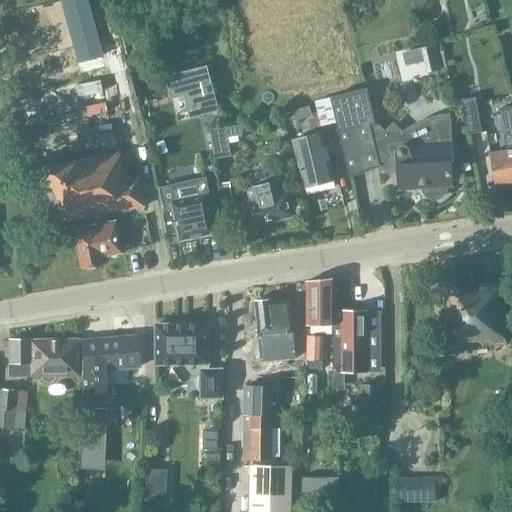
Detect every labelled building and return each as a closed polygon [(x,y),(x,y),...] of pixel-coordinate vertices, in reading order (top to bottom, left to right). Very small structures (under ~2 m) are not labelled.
[(26,0),(31,29),(60,24),(56,0),(26,0)] [(100,73),(81,11),(65,16),(83,78),(100,73)] [(464,46),(446,51),(457,97),(475,93),(464,46)] [(208,66),(179,73),(186,101),(190,118),(220,111),(208,66)] [(52,124),(110,113),(105,87),(47,97),(52,124)] [(367,89),(332,98),(352,178),(382,166),(385,168),(388,169),(391,170),(395,170),(398,170),(399,185),(415,184),(415,188),(423,188),(424,192),(426,195),(430,197),(434,199),(438,198),(441,197),(444,194),(446,190),(446,186),(453,186),(451,162),(453,161),(450,113),(449,113),(449,116),(441,116),(432,118),(424,120),(417,124),(410,129),(404,135),(394,126),(382,138),(375,140),(372,126),(376,125),(367,89)] [(315,99),(320,124),(335,121),(330,97),(315,99)] [(477,98),(463,101),(470,136),(483,134),(477,98)] [(511,106),(501,109),(507,145),(507,144),(509,150),(491,153),(497,187),(511,184),(511,106)] [(293,111),(296,121),(304,119),(302,109),(293,111)] [(230,156),(225,127),(210,130),(215,158),(230,156)] [(293,141),(305,188),(336,180),(324,133),(293,141)] [(165,150),(151,153),(168,235),(179,233),(180,241),(217,233),(206,178),(172,185),(165,150)] [(42,168),(53,224),(74,220),(76,229),(73,229),(81,268),(100,264),(99,257),(121,253),(115,221),(109,222),(107,214),(144,207),(139,178),(127,180),(125,168),(122,169),(119,153),(118,153),(42,168)] [(271,171),(251,176),(253,187),(248,188),(251,202),(241,204),(247,229),(295,217),(289,192),(283,194),(280,180),(274,182),(271,171)] [(446,297),(449,347),(508,345),(505,285),(480,285),(477,261),(438,267),(442,297),(446,297)] [(310,285),(310,326),(337,327),(340,327),(340,314),(341,280),(310,285)] [(259,301),(256,301),(258,324),(259,335),(261,362),(268,361),(292,359),(297,358),(294,332),(291,299),(274,301),(273,300),(271,300),(268,297),(261,298),(259,301)] [(337,327),(337,375),(369,376),(370,315),(340,314),(340,327),(337,327)] [(209,324),(156,324),(157,365),(201,364),(202,398),(223,398),(223,370),(209,370),(209,324)] [(83,340),(80,340),(81,407),(81,431),(105,430),(106,406),(105,371),(139,368),(136,335),(83,340)] [(30,339),(9,340),(10,376),(30,376),(41,376),(41,378),(42,378),(42,379),(42,380),(43,380),(44,381),(45,381),(45,382),(46,382),(47,382),(48,382),(49,382),(50,382),(51,382),(52,381),(53,381),(53,380),(54,379),(55,378),(55,377),(55,376),(80,377),(80,339),(31,339),(30,339)] [(407,357),(408,383),(420,383),(420,357),(407,357)] [(383,415),(383,385),(361,385),(361,415),(383,415)] [(245,420),(249,420),(248,461),(254,461),(273,462),(275,462),(276,417),(273,417),(274,387),(246,386),(245,416),(246,416),(245,420)] [(0,426),(25,429),(27,401),(15,400),(15,390),(0,388),(0,426)] [(434,458),(430,430),(418,431),(422,460),(434,458)] [(465,459),(464,490),(487,491),(488,460),(465,459)] [(254,466),(252,466),(250,511),(291,511),(293,466),(273,466),(273,462),(254,461),(254,466)] [(314,477),(302,477),(302,493),(314,494),(314,477)]
